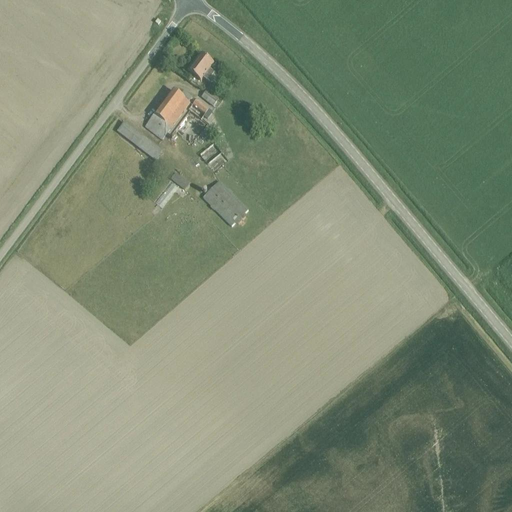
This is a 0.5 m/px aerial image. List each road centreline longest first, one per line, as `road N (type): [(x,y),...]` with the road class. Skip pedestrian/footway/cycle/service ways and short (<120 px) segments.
road 1 (unclassified): [(511,346),(312,107),(191,0)]
road 2 (unclassified): [(0,258),(188,0)]
